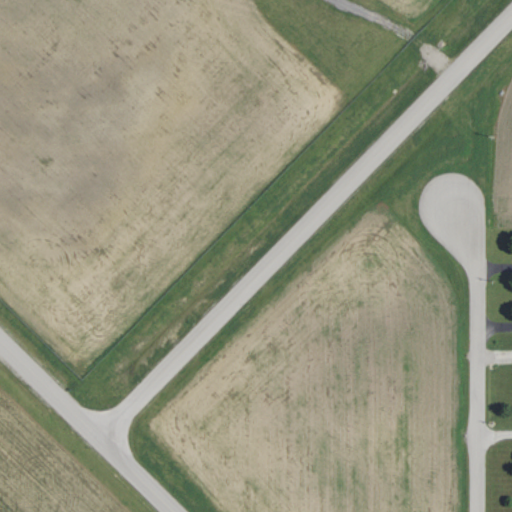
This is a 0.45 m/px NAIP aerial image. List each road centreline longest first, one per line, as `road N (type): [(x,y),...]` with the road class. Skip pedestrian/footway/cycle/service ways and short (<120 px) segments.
road 1 (residential): [(511,20),(108,433)]
road 2 (residential): [(461,214),(477,265),(476,511)]
road 3 (residential): [(185,511),(0,329)]
